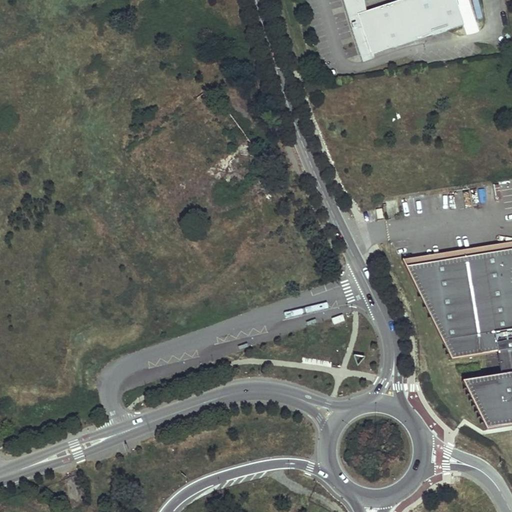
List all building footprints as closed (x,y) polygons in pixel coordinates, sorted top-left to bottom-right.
[(341,0),(344,9),(353,37),(361,62),(372,59),(372,55),(369,56),(356,15),(365,12),(362,0),(341,0)] [(463,26),(454,0),(403,0),(365,12),(356,15),(369,56),(372,55),(463,26)] [(408,266),(511,250),(511,242),(404,259),(408,266)] [(511,423),(511,250),(408,266),(453,359),(499,352),(502,375),(463,381),(487,430),(492,426),(511,423)] [(331,319),(334,326),(346,321),(343,315),(331,319)]
